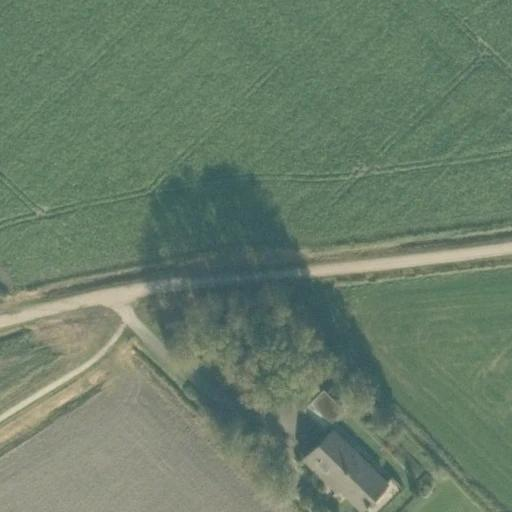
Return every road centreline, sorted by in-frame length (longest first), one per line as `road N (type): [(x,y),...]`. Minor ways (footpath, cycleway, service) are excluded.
road 1 (unclassified): [(120,291),(511,246)]
road 2 (unclassified): [(120,291),(0,319)]
